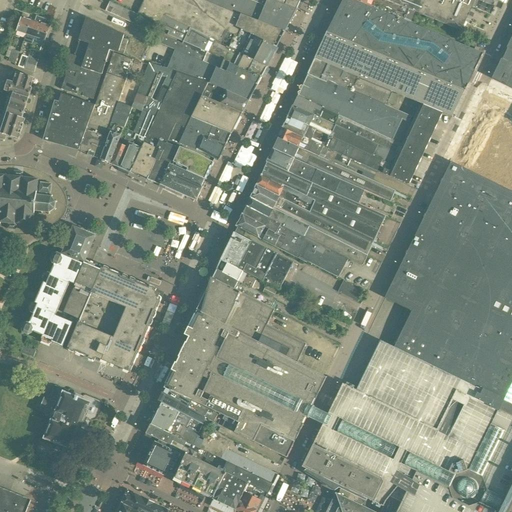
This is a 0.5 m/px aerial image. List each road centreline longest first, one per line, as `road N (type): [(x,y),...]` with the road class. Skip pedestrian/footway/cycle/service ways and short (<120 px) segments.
road 1 (unclassified): [(511,7),(270,511)]
road 2 (residential): [(71,0),(23,147)]
